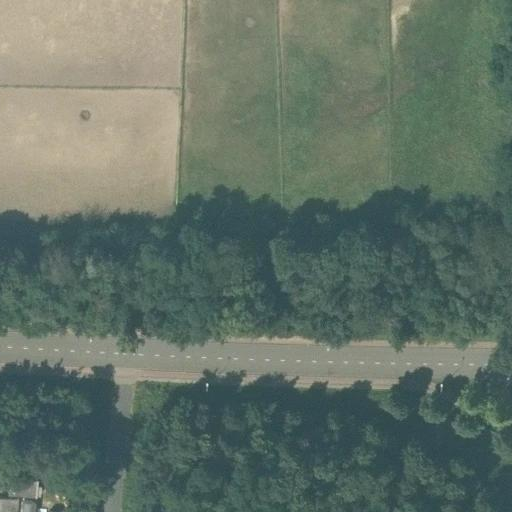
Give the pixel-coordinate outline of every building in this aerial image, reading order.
[(36,472),(45,487),(59,478),(50,464),(36,472)] [(9,477),(9,478),(8,495),(36,496),(37,480),(32,479),(31,471),(9,477)] [(0,497),(8,499),(8,495),(9,478),(9,477),(3,479),(0,478),(0,497)] [(8,499),(6,511),(17,511),(19,499),(8,499)] [(46,511),(47,502),(27,501),(26,511),(46,511)]
